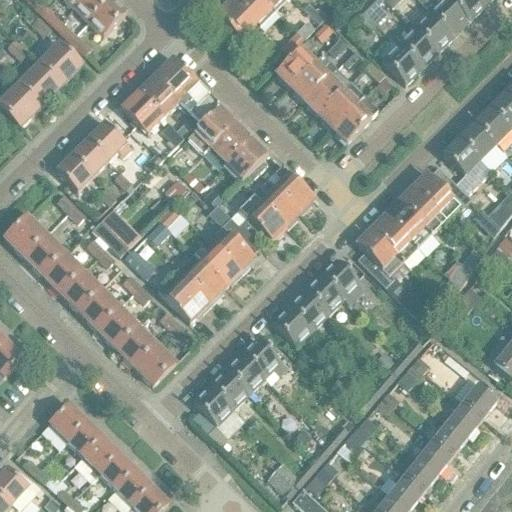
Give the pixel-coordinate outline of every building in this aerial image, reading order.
[(29,0),(19,0),(18,1),(34,16),(40,10),(29,0)] [(57,0),(69,11),(80,0),(57,0)] [(105,0),(80,0),(69,11),(85,27),(108,3),(105,0)] [(255,0),(234,0),(229,6),(255,31),(271,15),(255,0)] [(285,0),(255,0),(271,15),(285,0)] [(375,0),(373,0),(359,14),(376,30),(381,36),(390,28),(383,21),(390,14),(375,0)] [(375,0),(390,14),(404,0),(375,0)] [(422,0),(412,0),(425,13),(431,8),(422,0)] [(471,0),(449,0),(436,13),(456,33),(463,26),(466,28),(483,12),(471,0)] [(494,0),(471,0),(483,12),(494,0)] [(108,3),(85,27),(101,43),(125,19),(108,3)] [(255,31),(229,6),(213,22),(248,57),(259,47),(256,44),(262,38),(255,31)] [(40,10),(34,16),(50,31),(56,25),(40,10)] [(347,23),(354,15),(349,10),(341,17),(347,23)] [(456,33),(436,13),(412,37),(435,59),(451,43),(448,41),(456,33)] [(376,30),(359,14),(343,30),(351,38),(360,28),(369,37),(376,30)] [(30,31),(41,43),(49,35),(37,24),(30,31)] [(72,40),(56,25),(50,31),(66,46),(72,40)] [(294,38),(301,46),(313,35),(305,27),(294,38)] [(320,43),(329,35),(324,30),(316,38),(320,43)] [(435,59),(412,37),(407,32),(392,48),(397,53),(419,75),(435,59)] [(301,46),(294,38),(277,55),(285,62),(301,46)] [(89,56),(72,40),(66,46),(83,62),(89,56)] [(338,45),(330,53),(336,59),(344,51),(338,45)] [(5,53),(18,67),(26,60),(13,46),(5,53)] [(253,62),(263,72),(278,56),(269,46),(253,62)] [(313,69),(313,68),(306,62),(313,55),(305,48),(274,79),(279,84),(277,86),(285,94),(287,92),(289,94),(313,69)] [(41,66),(37,70),(59,93),(64,88),(80,73),(57,50),(41,66)] [(419,75),(397,53),(380,69),(402,92),(419,75)] [(352,58),(341,69),(346,74),(357,63),(352,58)] [(313,69),(289,94),(293,98),(291,100),(299,108),(301,106),(302,108),(327,83),(320,76),(327,69),(319,62),(313,68),(313,69)] [(170,65),(153,82),(179,107),(177,109),(197,129),(216,110),(170,65)] [(37,70),(16,91),(39,113),(59,93),(37,70)] [(383,83),(369,70),(363,75),(377,89),(383,83)] [(327,83),(302,108),(306,112),(304,114),(313,122),(315,120),(316,122),(347,90),(341,83),(333,76),(327,83)] [(179,107),(153,82),(137,98),(162,124),(177,109),(179,107)] [(381,102),(391,92),(383,84),(372,93),(381,102)] [(347,90),(316,122),(321,126),(319,128),(327,136),(329,134),(330,135),(355,110),(348,103),(354,97),(347,90)] [(511,90),(503,99),(511,108),(511,90)] [(16,91),(0,107),(0,115),(19,134),(39,113),(16,91)] [(162,124),(137,98),(120,115),(145,141),(162,124)] [(511,108),(503,99),(488,115),(509,136),(511,132),(511,108)] [(355,110),(330,135),(335,140),(333,142),(341,150),(343,148),(345,150),(376,118),(368,111),(361,103),(355,110)] [(210,157),(235,132),(217,114),(192,139),(192,140),(185,147),(201,162),(208,155),(210,157)] [(509,136),(488,115),(472,130),(493,151),(509,136)] [(103,129),(86,146),(108,167),(116,159),(121,164),(129,155),(103,129)] [(184,129),(174,138),(182,145),(191,136),(184,129)] [(493,151),(472,130),(457,146),(478,167),(493,151)] [(182,145),(174,138),(168,131),(160,138),(174,152),(182,145)] [(252,149),(235,132),(210,157),(227,174),(252,149)] [(86,146),(70,162),(92,183),(108,167),(86,146)] [(478,167),(457,146),(441,162),(453,174),(448,179),(457,188),(478,167)] [(265,162),(252,149),(227,174),(240,187),(244,182),(249,187),(266,171),(261,166),(265,162)] [(124,184),(130,190),(133,193),(160,166),(154,161),(136,178),(133,175),(124,184)] [(92,183),(70,162),(54,178),(75,199),(92,183)] [(273,195),(298,220),(299,219),(301,221),(309,212),(307,210),(312,206),(280,174),(273,181),(280,188),(273,195)] [(411,195),(443,227),(457,213),(460,216),(469,207),(437,174),(428,183),(426,181),(420,186),(419,184),(410,192),(412,194),(411,195)] [(130,190),(124,184),(118,179),(112,185),(123,196),(130,190)] [(172,209),(185,196),(175,187),(162,199),(172,209)] [(298,220),(273,195),(266,189),(259,195),(266,202),(259,209),(284,233),(287,235),(295,226),(293,224),(298,220)] [(213,212),(223,204),(213,194),(204,202),(213,212)] [(115,206),(103,195),(97,201),(109,213),(115,206)] [(443,227),(411,195),(407,199),(405,197),(396,206),(398,208),(397,209),(429,240),(443,227)] [(509,214),(511,211),(511,204),(509,201),(503,207),(509,214)] [(66,219),(73,213),(63,203),(56,209),(66,219)] [(246,225),(237,233),(252,248),(253,247),(261,239),(270,248),(271,247),(273,249),(281,241),(279,238),(284,233),(259,209),(252,203),(238,217),(246,225)] [(429,240),(397,209),(393,214),(391,211),(382,220),(384,222),(383,223),(415,254),(422,247),(429,240)] [(99,221),(88,211),(83,216),(94,226),(99,221)] [(159,229),(165,235),(178,222),(169,212),(156,225),(159,229)] [(252,248),(237,233),(216,212),(207,221),(220,234),(213,241),(220,248),(213,255),(240,282),(250,272),(252,274),(258,269),(251,262),(259,253),(253,247),(252,248)] [(73,213),(66,219),(77,229),(83,223),(73,213)] [(479,216),(471,224),(482,234),(490,227),(479,216)] [(21,264),(44,242),(25,223),(2,245),(21,264)] [(415,254),(383,223),(379,227),(377,225),(368,234),(370,236),(370,237),(401,268),(415,254)] [(90,235),(118,263),(126,254),(99,227),(90,235)] [(165,235),(159,229),(145,242),(155,253),(169,240),(165,235)] [(401,268),(370,237),(365,241),(363,239),(353,249),(363,259),(356,266),(384,294),(406,315),(415,306),(397,287),(408,276),(400,269),(401,268)] [(62,260),(44,242),(21,264),(40,283),(62,260)] [(511,250),(504,243),(488,262),(499,271),(511,255),(511,250)] [(95,264),(102,256),(91,246),(84,254),(95,264)] [(460,271),(470,277),(480,263),(471,254),(460,271)] [(122,265),(144,286),(153,277),(132,255),(122,265)] [(199,256),(192,263),(224,295),(229,290),(231,291),(240,282),(213,255),(206,263),(199,256)] [(113,267),(102,256),(95,264),(106,275),(113,267)] [(81,278),(62,260),(40,283),(58,301),(81,278)] [(499,271),(488,262),(483,268),(476,281),(485,288),(499,271)] [(224,295),(192,263),(185,269),(178,276),(212,310),(221,300),(220,299),(224,295)] [(335,268),(319,283),(341,306),(342,305),(348,311),(363,296),(335,268)] [(458,269),(447,285),(459,293),(470,277),(460,271),(458,269)] [(212,310),(178,276),(156,299),(188,330),(201,318),(202,319),(212,310)] [(81,278),(58,301),(76,319),(99,297),(81,278)] [(132,300),(139,292),(128,282),(121,290),(132,300)] [(341,306),(319,283),(303,299),(325,322),(341,306)] [(459,293),(447,285),(435,304),(447,312),(459,293)] [(150,303),(139,292),(132,300),(142,311),(150,303)] [(468,294),(455,310),(466,319),(479,304),(468,294)] [(118,315),(99,297),(76,319),(95,338),(118,315)] [(325,322),(303,299),(287,315),(310,338),(325,322)] [(136,333),(118,315),(95,338),(113,356),(136,333)] [(310,338),(287,315),(271,332),(293,354),(310,338)] [(169,337),(176,330),(166,321),(159,327),(169,337)] [(186,341),(176,330),(169,337),(180,347),(186,341)] [(136,333),(113,356),(132,374),(154,352),(136,333)] [(239,363),(262,385),(270,377),(275,382),(283,374),(256,347),(239,363)] [(414,347),(399,364),(406,370),(421,353),(414,347)] [(21,367),(4,350),(0,354),(0,384),(2,386),(21,367)] [(173,370),(154,352),(132,374),(151,393),(173,370)] [(511,354),(509,352),(492,373),(511,388),(511,385),(511,354)] [(392,368),(382,359),(372,369),(382,378),(392,368)] [(262,385),(239,363),(223,379),(246,401),(262,385)] [(399,364),(384,380),(391,387),(406,370),(399,364)] [(410,371),(421,381),(427,374),(416,364),(410,371)] [(421,381),(410,371),(405,377),(416,387),(421,381)] [(246,401),(223,379),(207,395),(230,417),(246,401)] [(391,387),(384,380),(369,397),(376,404),(391,387)] [(461,411),(481,427),(495,409),(475,393),(461,411)] [(230,417),(207,395),(191,411),(214,433),(230,417)] [(376,404),(369,397),(354,414),(362,420),(376,404)] [(387,399),(381,406),(391,415),(397,408),(387,399)] [(391,415),(381,406),(375,412),(385,421),(391,415)] [(481,427),(461,411),(446,430),(466,445),(481,427)] [(65,450),(85,430),(68,413),(41,441),(57,457),(64,449),(65,450)] [(101,446),(85,430),(65,450),(81,466),(101,446)] [(446,430),(431,448),(451,464),(466,445),(446,430)] [(325,449),(331,455),(346,438),(339,432),(325,449)] [(355,434),(349,441),(360,450),(366,443),(355,434)] [(360,450),(349,441),(344,448),(355,457),(360,450)] [(117,462),(101,446),(81,466),(97,482),(117,462)] [(431,448),(417,466),(437,482),(451,464),(431,448)] [(325,449),(310,466),(316,472),(331,455),(325,449)] [(133,479),(117,462),(97,482),(114,498),(133,479)] [(32,481),(37,475),(27,466),(21,472),(32,481)] [(316,472),(310,466),(295,483),(301,489),(316,472)] [(417,466),(403,484),(422,500),(437,482),(417,466)] [(325,468),(319,475),(330,484),(336,477),(325,468)] [(37,475),(32,481),(43,490),(48,484),(37,475)] [(330,484),(319,475),(314,482),(324,491),(330,484)] [(4,478),(0,482),(0,495),(15,508),(20,501),(28,508),(36,499),(38,495),(18,478),(12,485),(4,478)] [(132,511),(149,495),(133,479),(114,498),(127,511),(132,511)] [(301,489),(295,483),(281,499),(279,497),(271,505),(277,511),(285,504),(287,506),(301,489)] [(403,484),(388,503),(399,511),(412,511),(422,500),(403,484)] [(0,495),(0,511),(11,511),(15,508),(0,495)] [(65,510),(72,503),(62,495),(56,501),(65,510)] [(149,495),(132,511),(165,511),(166,511),(149,495)] [(293,511),(317,511),(301,497),(290,509),(293,511)] [(511,511),(511,500),(502,511),(511,511)] [(80,511),(81,511),(72,503),(65,510),(68,511),(80,511)] [(399,511),(388,503),(380,511),(399,511)]
